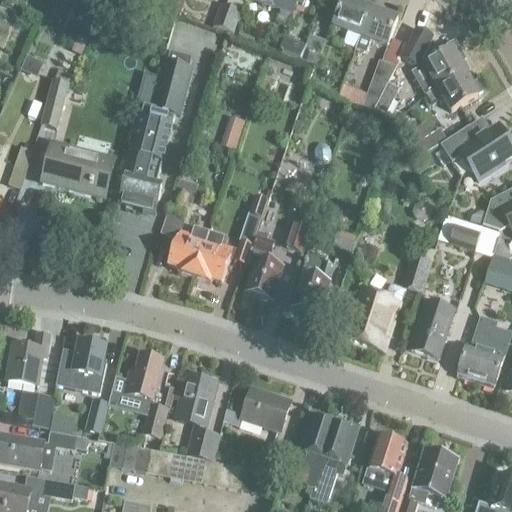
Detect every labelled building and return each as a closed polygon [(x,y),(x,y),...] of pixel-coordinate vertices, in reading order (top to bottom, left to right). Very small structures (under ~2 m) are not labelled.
[(5,0),(2,7),(13,12),(16,5),(5,0)] [(16,0),(15,4),(27,9),(30,0),(16,0)] [(81,0),(74,15),(87,22),(97,27),(104,12),(81,0)] [(149,0),(147,7),(166,14),(170,0),(149,0)] [(254,0),(253,4),(261,7),(287,17),(293,19),(291,26),(296,28),(303,10),(307,0),(254,0)] [(172,1),(167,14),(180,18),(183,11),(185,5),(179,3),(172,1)] [(344,2),(333,32),(347,37),(344,47),(356,52),(371,12),(344,2)] [(221,8),(213,30),(233,37),(241,15),(221,8)] [(398,22),(371,12),(356,52),(356,54),(366,57),(371,44),(388,51),(398,22)] [(403,62),(417,69),(421,66),(434,42),(418,33),(403,62)] [(306,48),(301,62),(319,70),(324,58),(321,57),(326,44),(310,38),(307,44),(306,48)] [(301,62),(306,48),(285,40),(279,55),(301,62)] [(395,43),(391,51),(383,65),(379,64),(362,111),(365,112),(374,114),(388,86),(407,49),(395,43)] [(437,92),(466,76),(453,53),(424,69),(437,92)] [(126,181),(119,207),(156,217),(163,190),(156,189),(174,120),(181,121),(193,72),(189,71),(192,61),(170,56),(168,66),(163,65),(152,110),(144,108),(126,181)] [(437,92),(427,98),(434,110),(444,105),(451,116),(479,100),(478,97),(483,94),(477,84),(472,87),(471,85),(474,84),(470,78),(468,80),(466,76),(437,92)] [(69,88),(54,84),(53,84),(41,130),(58,134),(70,88),(69,88)] [(400,92),(388,86),(374,114),(386,118),(400,92)] [(361,115),(357,127),(379,134),(382,123),(361,115)] [(478,142),(470,129),(440,149),(450,164),(461,158),(467,167),(480,187),(506,171),(504,167),(511,161),(511,143),(511,142),(508,144),(506,141),(500,132),(498,129),(493,132),(478,142)] [(440,132),(420,145),(415,148),(423,159),(447,144),(440,132)] [(42,187),(105,203),(115,164),(52,148),(42,187)] [(317,152),(316,152),(319,166),(320,167),(321,167),(322,168),(323,168),(324,168),(325,168),(325,167),(326,167),(327,167),(328,167),(328,166),(329,165),(329,164),(327,150),(326,150),(325,149),(324,149),(323,149),(322,149),(321,149),(320,149),(319,149),(319,150),(318,150),(317,151),(317,152)] [(14,172),(27,176),(34,155),(21,151),(14,172)] [(169,212),(167,219),(182,224),(186,212),(185,212),(187,207),(190,198),(177,194),(176,193),(169,212)] [(511,194),(496,203),(491,205),(483,230),(500,235),(510,231),(511,235),(511,194)] [(256,200),(250,218),(262,221),(268,204),(256,200)] [(414,207),(412,215),(414,222),(424,225),(431,221),(433,213),(428,205),(420,204),(414,207)] [(315,214),(303,210),(296,228),(309,232),(315,214)] [(182,224),(167,219),(161,237),(177,243),(178,240),(179,241),(185,225),(182,224)] [(295,227),(287,250),(286,252),(301,257),(309,232),(296,228),(295,227)] [(476,237),(456,230),(450,248),(475,256),(481,238),(476,237)] [(194,231),(190,244),(179,241),(178,240),(177,243),(168,270),(179,274),(178,277),(195,283),(209,236),(194,231)] [(254,269),(246,295),(258,299),(260,303),(266,305),(270,303),(272,304),(283,271),(269,266),(271,258),(276,245),(267,242),(269,238),(259,234),(257,239),(254,248),(248,267),(254,269)] [(225,241),(209,236),(195,283),(210,288),(212,284),(222,288),(232,258),(220,254),(225,241)] [(352,245),(336,239),(331,252),(347,258),(352,245)] [(243,244),(237,263),(248,267),(254,248),(243,244)] [(301,277),(303,277),(293,311),(295,311),(297,315),(303,317),(306,315),(319,319),(329,285),(335,269),(325,266),(326,261),(308,256),(301,277)] [(494,259),(488,278),(499,281),(505,262),(494,259)] [(416,268),(407,294),(422,299),(431,272),(416,268)] [(388,290),(384,302),(361,294),(345,341),(384,354),(400,307),(405,292),(393,288),(388,290)] [(454,315),(428,307),(427,306),(411,355),(438,364),(454,315)] [(466,349),(457,379),(458,379),(462,380),(463,385),(475,389),(491,394),(493,390),(495,391),(496,391),(505,361),(504,361),(509,347),(499,343),(501,335),(497,334),(502,318),(490,314),(484,330),(481,329),(474,351),(466,349)] [(36,351),(12,347),(7,384),(38,389),(42,362),(46,362),(49,339),(38,337),(36,351)] [(111,350),(106,349),(79,344),(73,376),(77,377),(76,380),(86,383),(87,379),(88,379),(85,395),(101,398),(111,350)] [(125,399),(157,407),(168,364),(142,358),(138,374),(131,373),(125,399)] [(180,406),(175,425),(206,433),(218,387),(187,379),(186,382),(181,381),(175,404),(180,406)] [(281,437),(291,407),(251,392),(241,422),(281,437)] [(27,423),(26,429),(40,432),(46,399),(33,396),(27,423)] [(86,434),(86,435),(101,438),(109,407),(94,403),(86,434)] [(142,440),(160,444),(162,445),(170,413),(150,408),(142,440)] [(309,456),(299,487),(313,492),(335,424),(325,420),(324,423),(312,419),(301,453),(309,456)] [(313,492),(310,502),(327,507),(336,479),(342,481),(345,470),(357,434),(345,430),(346,429),(346,427),(335,424),(313,492)] [(187,454),(186,460),(198,462),(209,464),(215,465),(221,440),(193,433),(187,454)] [(75,456),(78,441),(50,436),(48,451),(75,456)] [(0,466),(39,474),(44,446),(0,438),(0,466)] [(367,472),(362,487),(390,496),(392,494),(396,481),(397,481),(407,450),(404,449),(402,445),(396,443),(393,445),(377,440),(367,472)] [(114,447),(111,463),(109,471),(122,473),(126,450),(114,447)] [(138,452),(126,450),(122,473),(135,476),(138,452)] [(280,478),(281,474),(288,456),(270,450),(265,464),(256,460),(252,472),(257,474),(268,476),(280,478)] [(151,454),(138,452),(135,476),(146,478),(151,454)] [(151,454),(146,478),(159,480),(162,456),(151,454)] [(174,458),(162,456),(159,480),(170,482),(174,458)] [(417,475),(409,500),(419,503),(420,498),(428,500),(429,497),(445,502),(456,465),(453,464),(453,461),(443,458),(442,460),(426,456),(420,476),(417,475)] [(174,458),(170,482),(182,484),(186,460),(174,458)] [(186,460),(182,484),(194,486),(198,462),(186,460)] [(198,462),(194,486),(205,488),(209,464),(198,462)] [(209,464),(205,488),(217,491),(221,467),(215,465),(209,464)] [(221,467),(217,491),(229,493),(233,469),(221,467)] [(245,471),(233,469),(229,493),(241,495),(245,471)] [(245,471),(241,495),(253,497),(257,474),(252,472),(245,471)] [(257,474),(253,497),(264,499),(266,487),(268,476),(257,474)] [(268,476),(266,487),(264,499),(265,497),(275,499),(277,488),(280,478),(268,476)] [(479,506),(476,511),(511,511),(511,483),(501,479),(495,497),(492,496),(488,509),(479,506)] [(74,500),(75,490),(46,484),(44,500),(73,505),(74,500)] [(0,486),(0,511),(28,511),(29,509),(36,511),(39,496),(39,495),(25,492),(0,486)] [(88,492),(75,490),(74,500),(86,502),(88,492)] [(392,494),(390,496),(385,511),(402,511),(406,499),(392,494)] [(415,511),(419,503),(409,500),(406,499),(402,511),(415,511)]
